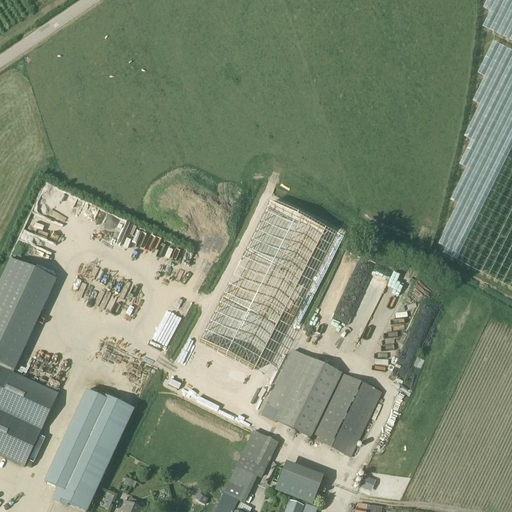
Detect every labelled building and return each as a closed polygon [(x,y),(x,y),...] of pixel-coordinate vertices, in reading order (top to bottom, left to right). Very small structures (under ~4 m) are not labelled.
[(326,235),(269,208),(199,347),(255,375),(326,235)] [(10,260),(0,281),(0,457),(24,468),(58,395),(12,374),(56,281),(10,260)] [(394,286),(405,290),(411,277),(395,270),(391,279),(396,282),(394,286)] [(321,311),(337,312),(337,289),(321,289),(321,311)] [(451,311),(462,312),(463,299),(452,298),(451,311)] [(387,370),(395,347),(381,343),(373,366),(387,370)] [(261,415),(261,416),(261,417),(309,440),(309,441),(350,460),(381,395),(341,376),(305,359),(291,352),(282,371),(268,401),(267,401),(261,415)] [(85,392),(72,421),(43,483),(57,490),(52,502),(67,508),(68,506),(81,511),(87,511),(134,411),(105,398),(103,400),(85,392)] [(261,480),(278,444),(254,432),(223,497),(221,496),(218,503),(213,511),(234,511),(238,503),(244,506),(256,478),(261,480)] [(299,502),(299,504),(304,505),(312,485),(281,473),(274,492),(299,502)] [(372,492),(376,481),(365,476),(360,487),(372,492)] [(288,502),(284,511),(301,511),(304,508),(288,502)] [(140,511),(141,510),(124,503),(120,511),(140,511)]
